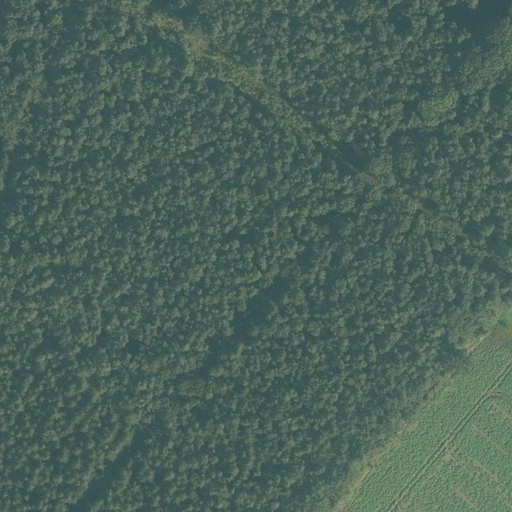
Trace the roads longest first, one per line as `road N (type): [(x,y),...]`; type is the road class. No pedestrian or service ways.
road 1 (track): [(511,29),(147,432)]
road 2 (track): [(0,194),(69,0)]
